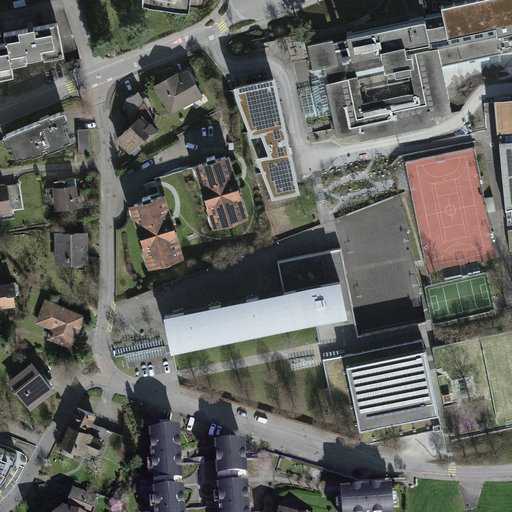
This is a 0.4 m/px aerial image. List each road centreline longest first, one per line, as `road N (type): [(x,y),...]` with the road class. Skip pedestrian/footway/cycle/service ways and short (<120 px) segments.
road 1 (residential): [(111,381),(345,458),(511,471)]
road 2 (residential): [(111,381),(100,359),(110,285),(102,73)]
road 3 (residential): [(245,1),(204,35),(102,73)]
